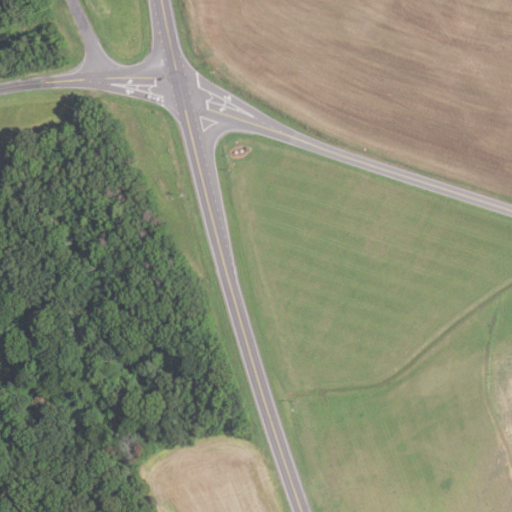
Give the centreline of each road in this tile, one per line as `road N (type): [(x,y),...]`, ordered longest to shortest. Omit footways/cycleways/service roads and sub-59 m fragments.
road 1 (primary): [(305,511),(227,275),(186,102)]
road 2 (residential): [(511,210),(305,142)]
road 3 (residential): [(305,142),(179,79)]
